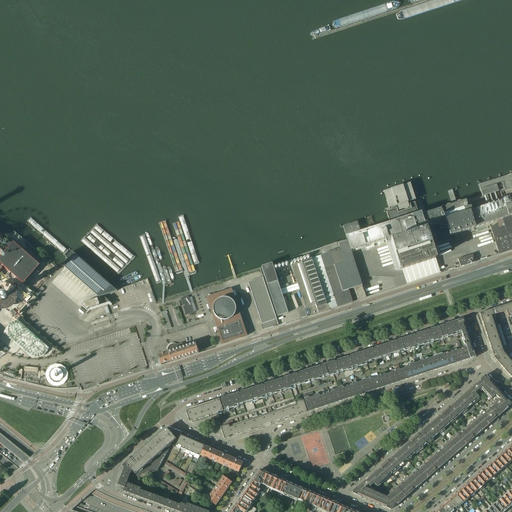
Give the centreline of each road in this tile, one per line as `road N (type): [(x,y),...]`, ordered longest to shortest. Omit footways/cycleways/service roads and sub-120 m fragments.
road 1 (secondary): [(511,260),(157,380)]
road 2 (secondary): [(159,390),(511,265)]
road 3 (residential): [(166,418),(181,405),(466,311)]
road 4 (residential): [(482,361),(279,431),(256,461)]
road 5 (residential): [(338,495),(484,365)]
road 6 (residential): [(511,412),(397,511)]
road 7 (trunk): [(123,511),(69,484),(0,427)]
